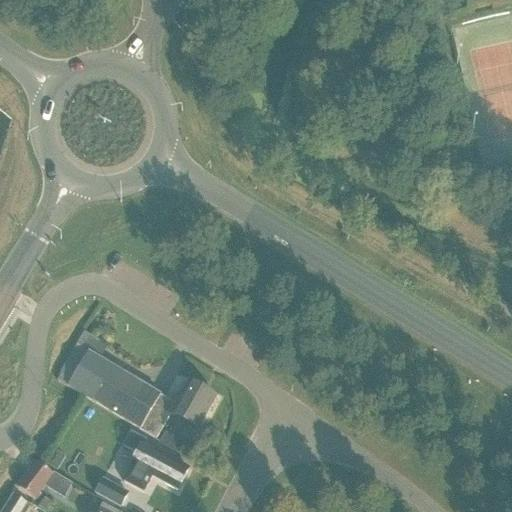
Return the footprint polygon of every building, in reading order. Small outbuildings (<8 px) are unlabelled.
[(170,414),(175,405),(93,357),(102,343),(84,333),(60,373),(61,374),(57,382),(156,439),(171,414),(170,414)] [(187,383),(175,405),(170,414),(171,414),(199,429),(215,399),(187,383)] [(132,467),(123,483),(143,494),(151,478),(176,491),(188,470),(142,446),(145,441),(133,435),(125,450),(136,455),(130,466),(132,467)] [(70,488),(36,464),(17,490),(33,501),(45,485),(63,498),(70,488)] [(103,478),(95,492),(119,506),(127,492),(103,478)] [(4,506),(13,511),(24,511),(29,505),(11,494),(4,506)]
